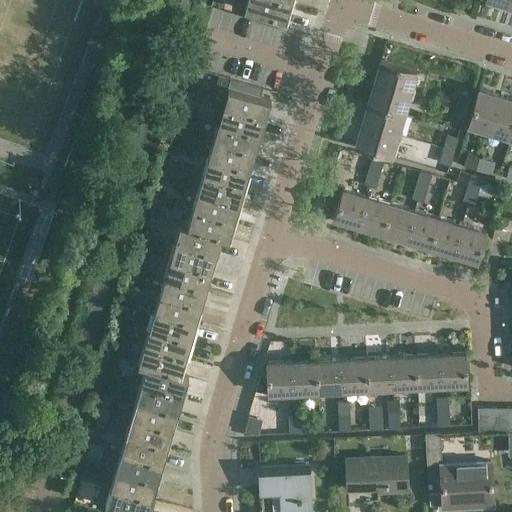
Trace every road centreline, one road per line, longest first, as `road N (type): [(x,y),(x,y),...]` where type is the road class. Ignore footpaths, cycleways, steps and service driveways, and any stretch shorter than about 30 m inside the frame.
road 1 (residential): [(274,240),(341,3)]
road 2 (residential): [(477,325),(474,295),(274,240)]
road 3 (residential): [(244,339),(477,325)]
road 4 (residential): [(511,54),(341,3)]
road 5 (residential): [(214,511),(214,444),(244,339)]
